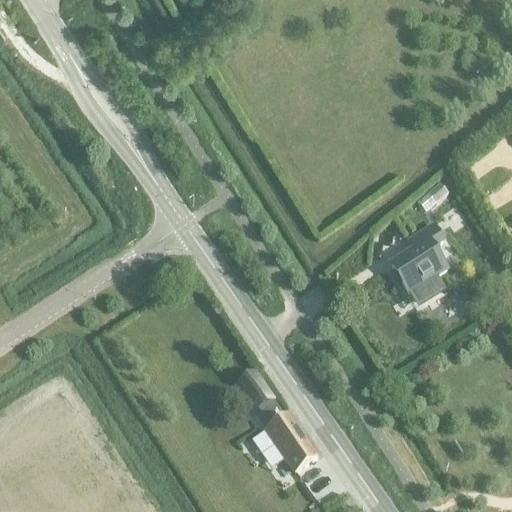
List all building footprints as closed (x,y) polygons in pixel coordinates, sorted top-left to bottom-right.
[(489,171),(478,177),(495,207),(506,200),(489,171)] [(439,187),(416,206),(424,215),(446,196),(439,187)] [(415,255),(392,270),(404,292),(393,300),(404,317),(439,294),(430,283),(445,272),(432,251),(442,245),(431,228),(408,243),(415,255)] [(263,393),(250,403),(268,428),(280,419),(263,393)] [(316,462),(285,419),(264,434),(295,477),(316,462)] [(346,511),(348,511),(342,502),(326,511),(346,511)]
